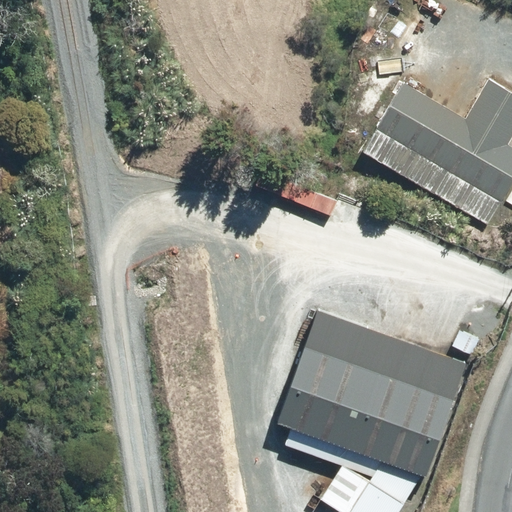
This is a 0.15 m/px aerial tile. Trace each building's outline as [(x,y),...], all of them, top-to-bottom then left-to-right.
[(376,66),(356,102),(375,112),(394,76),(376,66)] [(366,152),(488,223),(511,180),(511,92),(491,80),(467,120),(405,84),(366,152)] [(308,347),(280,423),(366,454),(355,472),(344,465),(322,500),(340,511),(398,511),(422,475),(426,476),(453,399),(308,347)] [(263,418),(262,400),(270,394),(268,370),(268,364),(251,365),(251,369),(243,370),(245,395),(250,395),(252,395),(253,400),(249,400),(244,400),(245,419),(263,418)] [(450,374),(442,394),(457,399),(464,379),(450,374)]
